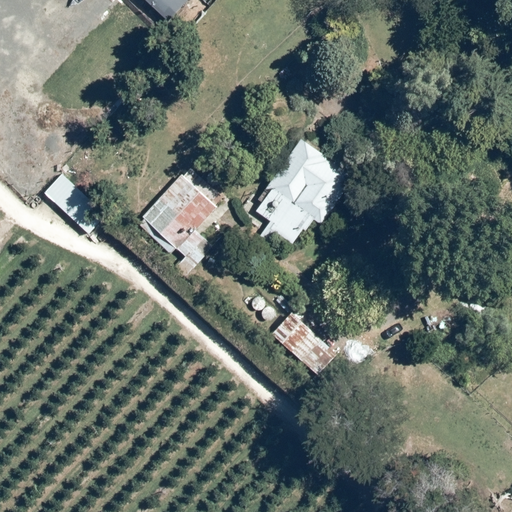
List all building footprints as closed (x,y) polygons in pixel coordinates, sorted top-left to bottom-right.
[(148,0),(168,19),(186,0),(148,0)] [(351,179),(300,137),(284,156),(289,160),(252,206),(269,220),(258,233),(268,242),(276,232),(290,244),(313,216),(317,220),(351,179)] [(62,169),(42,190),(89,234),(109,213),(62,169)] [(216,204),(180,171),(138,218),(182,257),(192,266),(211,244),(194,229),(216,204)] [(334,353),(289,311),(270,331),(315,373),(334,353)]
